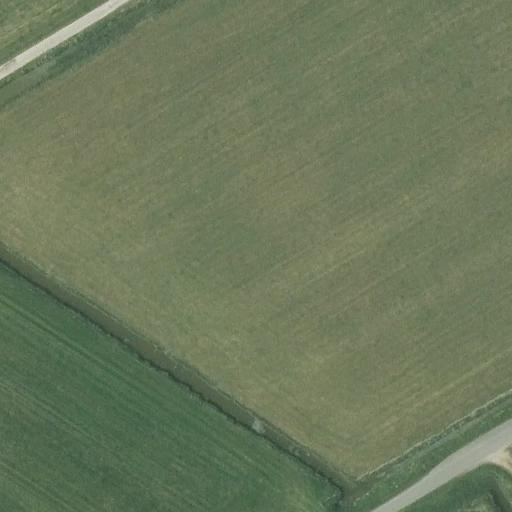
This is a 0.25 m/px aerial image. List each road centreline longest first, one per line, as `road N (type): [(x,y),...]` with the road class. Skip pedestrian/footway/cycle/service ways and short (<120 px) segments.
road 1 (unclassified): [(387,511),(511,437)]
road 2 (track): [(0,73),(120,0)]
